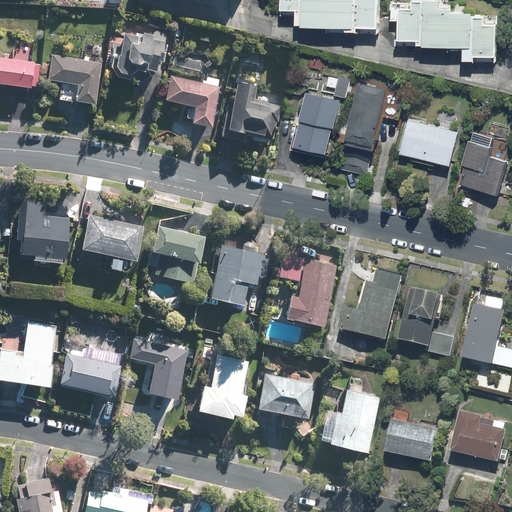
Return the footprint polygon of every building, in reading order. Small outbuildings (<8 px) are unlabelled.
[(276,0),(277,13),(293,14),(293,0),(276,0)] [(298,0),(296,30),(371,30),(372,0),(298,0)] [(467,59),(488,59),(490,27),(478,27),(479,20),(468,20),(467,16),(445,15),(445,11),(433,11),(434,3),(408,4),(407,12),(393,11),(392,42),(415,43),(415,49),(457,51),(457,64),(467,64),(467,59)] [(135,74),(139,81),(151,74),(149,68),(158,69),(161,59),(166,59),(167,40),(154,38),(155,33),(145,31),(144,35),(126,31),(122,56),(115,53),(113,65),(120,75),(131,77),(135,74)] [(52,53),(49,77),(80,82),(78,98),(98,101),(104,61),(52,53)] [(38,60),(0,54),(0,80),(35,85),(38,60)] [(173,55),(170,70),(199,75),(202,61),(173,55)] [(172,74),(167,98),(197,104),(194,120),(214,124),(223,84),(172,74)] [(337,78),(333,97),(345,100),(350,81),(337,78)] [(228,103),(223,134),(246,140),(248,132),(274,138),(281,105),(249,99),(251,80),(239,79),(234,104),(228,103)] [(384,89),(357,82),(341,141),(368,148),(384,89)] [(304,92),(288,150),(323,157),(339,102),(304,92)] [(455,133),(405,121),(396,155),(445,168),(455,133)] [(466,142),(458,167),(462,168),(456,186),(490,197),(501,163),(485,158),(488,149),(466,142)] [(44,205),(21,203),(18,237),(22,237),(21,251),(67,255),(70,218),(43,216),(44,205)] [(145,227),(91,215),(85,245),(139,257),(145,227)] [(208,234),(161,224),(156,248),(163,249),(158,272),(195,279),(200,257),(203,257),(208,234)] [(265,254),(223,245),(213,297),(239,302),(244,277),(256,279),(258,269),(262,270),(265,254)] [(304,256),(284,252),(279,273),(300,277),(304,256)] [(323,323),(335,265),(308,260),(300,298),(290,296),(287,315),(323,323)] [(402,280),(382,276),(380,284),(366,281),(360,310),(349,308),(344,330),(389,339),(402,280)] [(413,308),(408,308),(402,339),(432,345),(441,297),(416,292),(413,308)] [(506,316),(476,309),(466,356),(496,362),(506,316)] [(29,352),(4,348),(0,370),(0,372),(48,380),(57,328),(34,324),(29,352)] [(457,337),(440,334),(436,352),(453,356),(457,337)] [(178,394),(187,349),(149,342),(146,357),(158,360),(153,389),(178,394)] [(120,364),(70,353),(64,379),(114,390),(120,364)] [(249,359),(220,353),(213,385),(207,383),(202,406),(234,413),(235,408),(244,410),(248,393),(242,391),(249,359)] [(315,383),(266,374),(260,403),(309,413),(315,383)] [(376,394),(350,388),(345,412),(338,410),(331,439),(363,447),(376,394)] [(439,432),(393,423),(388,449),(434,458),(439,432)] [(509,434),(461,424),(456,445),(504,456),(509,434)] [(57,511),(51,481),(21,487),(24,500),(17,501),(19,511),(57,511)] [(84,511),(146,511),(149,499),(103,488),(102,493),(89,490),(84,511)]
